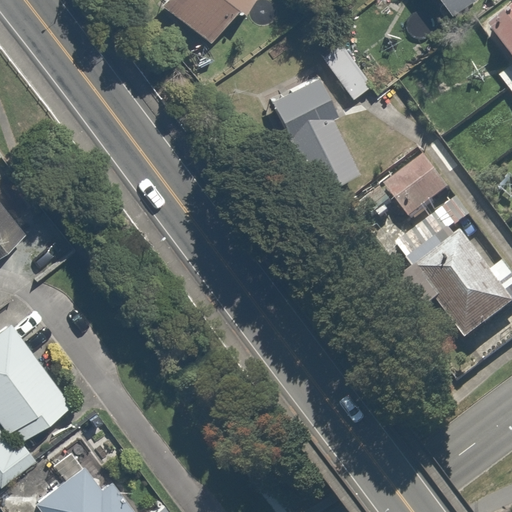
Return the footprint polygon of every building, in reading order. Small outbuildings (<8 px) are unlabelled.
[(231,0),(153,0),(194,39),(231,0)] [(427,0),(433,8),(444,0),(427,0)] [(511,13),(491,29),(511,58),(511,60),(497,71),(511,92),(511,13)] [(308,189),(351,169),(325,114),(333,110),(316,74),(265,99),(308,189)] [(423,150),(381,180),(406,215),(448,185),(423,150)] [(0,246),(15,235),(0,216),(0,246)] [(511,302),(461,234),(393,284),(415,315),(432,302),(479,366),(511,341),(511,302)] [(4,318),(0,321),(0,473),(37,443),(23,426),(61,399),(4,318)] [(133,511),(106,473),(92,483),(74,457),(20,495),(32,511),(133,511)] [(166,511),(160,502),(146,511),(166,511)]
